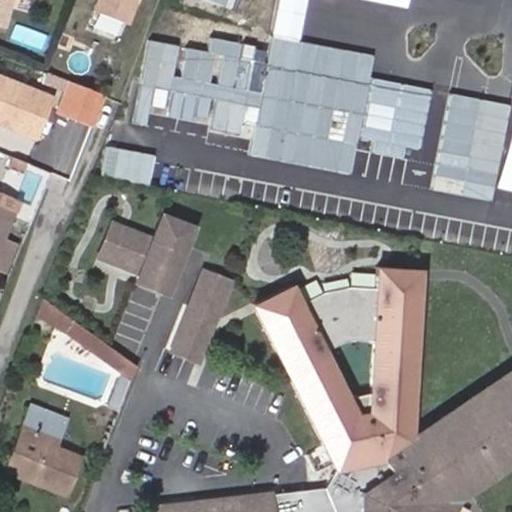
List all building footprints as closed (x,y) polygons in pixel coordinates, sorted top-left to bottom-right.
[(0,0),(0,6),(8,9),(10,0),(0,0)] [(133,0),(94,0),(92,6),(125,20),(133,0)] [(207,53),(151,42),(134,124),(145,126),(148,110),(251,130),(246,153),(351,174),(356,151),(417,163),(431,89),(371,77),(375,58),(274,38),(271,50),(210,38),(207,53)] [(54,100),(0,77),(0,125),(37,141),(54,100)] [(66,108),(95,117),(102,93),(74,84),(66,108)] [(491,199),(509,105),(451,94),(433,188),(491,199)] [(511,134),(500,187),(511,189),(511,134)] [(0,239),(11,214),(0,209),(0,239)] [(175,250),(185,226),(161,217),(152,240),(130,232),(117,238),(112,251),(118,264),(168,284),(181,253),(175,250)] [(185,226),(175,250),(181,253),(191,229),(185,226)] [(0,239),(0,271),(1,272),(13,244),(0,239)] [(227,282),(203,273),(172,352),(195,361),(227,282)] [(325,487),(158,511),(439,511),(456,500),(455,499),(458,487),(471,488),(473,477),(486,478),(489,466),(501,467),(504,456),(511,456),(511,373),(503,373),(499,385),(488,383),(485,395),(473,394),(469,406),(457,404),(454,416),(442,415),(439,427),(427,426),(424,437),(412,436),(407,430),(414,277),(373,275),(373,289),(347,288),(321,292),(297,305),(291,293),(255,312),(335,468),(325,487)] [(41,300),(34,318),(64,331),(68,320),(41,300)] [(103,359),(109,350),(68,320),(64,331),(103,359)] [(103,359),(130,380),(135,368),(109,350),(103,359)] [(78,458),(54,448),(44,444),(54,415),(31,407),(9,465),(31,474),(29,482),(64,495),(78,458)] [(44,444),(54,448),(65,420),(54,415),(44,444)] [(5,473),(29,482),(31,474),(9,465),(5,473)] [(450,511),(456,500),(439,511),(450,511)]
